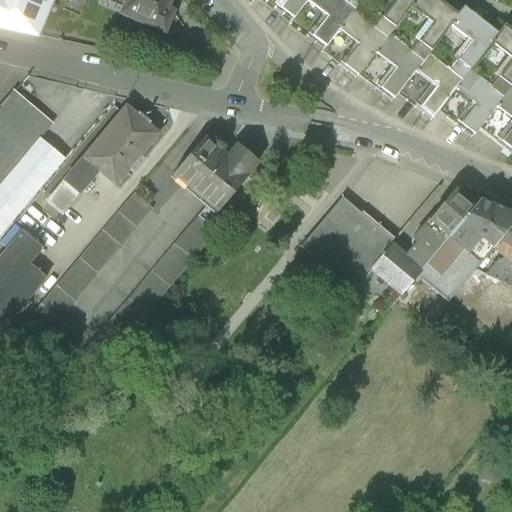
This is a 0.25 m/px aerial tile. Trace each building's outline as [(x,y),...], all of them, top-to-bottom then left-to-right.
[(0,0),(0,30),(37,38),(52,0),(0,0)] [(127,0),(126,3),(120,18),(165,36),(174,13),(168,11),(172,0),(127,0)] [(286,0),(278,10),(292,21),(305,3),(308,0),(286,0)] [(341,1),(340,0),(308,0),(305,3),(326,19),(311,39),(325,49),(338,32),(351,15),(354,11),(341,1)] [(341,0),(341,1),(354,11),(362,0),(341,0)] [(416,0),(389,0),(393,3),(372,31),(385,41),(387,38),(409,10),(416,0)] [(433,0),(416,0),(409,10),(431,27),(409,55),(421,64),(428,55),(448,29),(457,18),(433,0)] [(462,11),(457,18),(448,29),(470,46),(450,72),(449,74),(461,83),(469,73),(489,46),(496,37),(462,11)] [(372,31),(351,15),(338,32),(358,48),(343,68),(356,79),(374,55),(385,41),(372,31)] [(511,34),(503,28),(496,37),(489,46),(511,63),(491,90),(490,92),(501,100),(501,101),(509,91),(511,86),(511,34)] [(409,55),(387,38),(385,41),(374,55),(395,71),(379,91),(393,101),(413,74),(421,64),(409,55)] [(450,72),(428,55),(421,64),(413,74),(434,90),(420,110),(433,120),(454,92),(461,83),(449,74),(450,72)] [(491,90),(469,73),(461,83),(454,92),(475,108),(460,127),(473,136),(494,108),(501,100),(490,92),(491,90)] [(511,93),(509,91),(501,101),(501,100),(494,108),(511,122),(511,131),(501,146),(511,153),(511,93)] [(59,132),(13,94),(0,109),(0,238),(65,161),(46,146),(59,132)] [(126,110),(81,161),(99,176),(115,190),(159,138),(126,110)] [(203,140),(172,176),(208,206),(216,213),(258,164),(236,145),(225,158),(203,140)] [(62,218),(99,176),(81,161),(61,184),(63,186),(46,205),(62,218)] [(428,221),(449,239),(474,208),(454,191),(428,221)] [(152,211),(133,195),(24,326),(42,342),(152,211)] [(353,292),(369,273),(391,247),(394,243),(341,199),(300,247),(353,292)] [(480,240),(493,251),(511,228),(511,216),(480,202),(474,208),(449,239),(466,252),(468,254),(480,240)] [(74,367),(91,381),(226,221),(216,213),(208,206),(74,367)] [(449,239),(428,221),(412,240),(416,244),(404,258),(391,247),(369,273),(399,298),(416,278),(449,239)] [(511,265),(511,228),(493,251),(501,257),(511,265)] [(44,252),(23,234),(0,261),(0,337),(47,281),(30,267),(44,252)] [(466,252),(449,239),(416,278),(445,302),(450,296),(473,269),(478,263),(468,254),(466,252)] [(511,265),(501,257),(485,274),(510,287),(511,284),(511,265)] [(450,296),(501,342),(511,330),(511,311),(511,310),(511,309),(511,287),(510,287),(485,274),(473,269),(450,296)] [(511,351),(511,330),(501,342),(511,351)]
